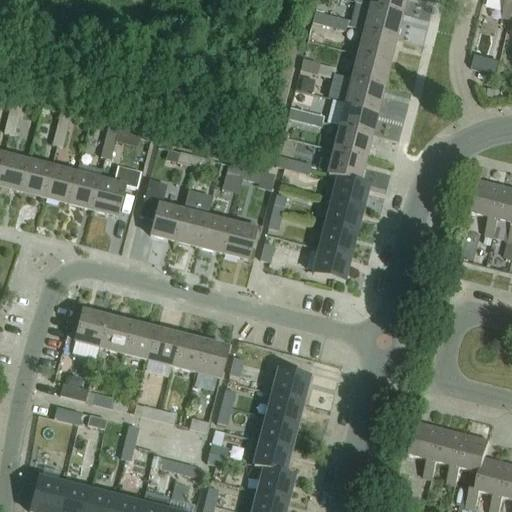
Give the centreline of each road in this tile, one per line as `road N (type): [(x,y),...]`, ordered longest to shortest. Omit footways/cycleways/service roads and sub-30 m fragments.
road 1 (unclassified): [(2,511),(43,311),(67,275),(107,275),(382,346)]
road 2 (unclassified): [(382,346),(425,188),(457,150),(511,130)]
road 3 (unclassified): [(340,511),(382,346)]
road 4 (unclassified): [(461,320),(449,333),(447,382),(511,404)]
